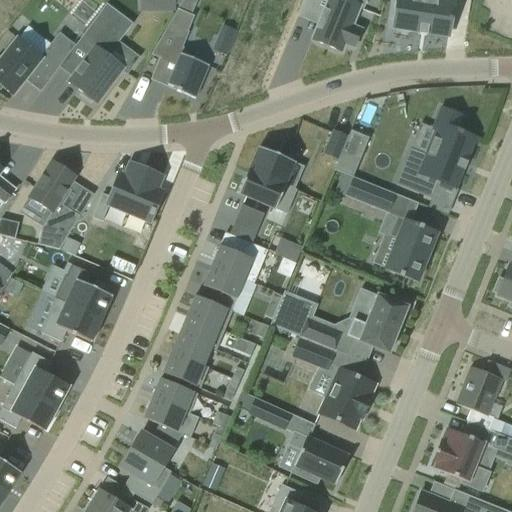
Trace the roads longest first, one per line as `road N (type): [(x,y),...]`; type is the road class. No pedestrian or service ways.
road 1 (residential): [(20,511),(60,453),(123,326),(198,154),(196,131)]
road 2 (unclassified): [(196,131),(375,77),(511,65)]
road 3 (unclassified): [(365,511),(442,326)]
road 4 (unclassified): [(0,120),(113,136),(196,131)]
road 5 (unclassified): [(442,326),(511,149)]
